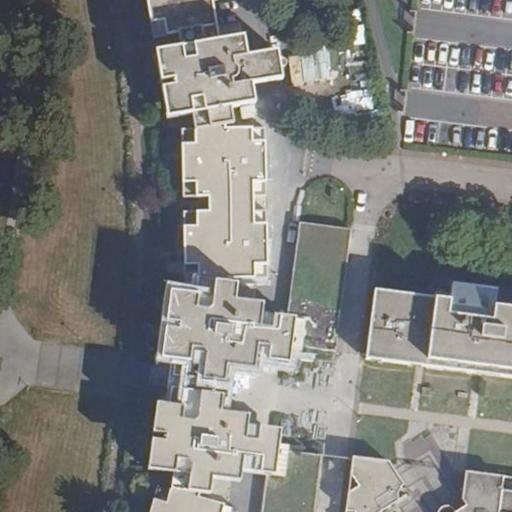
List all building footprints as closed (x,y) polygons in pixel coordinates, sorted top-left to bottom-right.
[(191,113),(194,126),(222,123),(222,121),(231,120),(229,105),(253,102),(250,82),(243,48),(240,28),(216,32),(210,0),(147,0),(166,116),(191,113)] [(243,48),(250,82),(267,79),(279,77),(274,44),(260,46),(243,48)] [(166,285),(158,353),(170,353),(171,371),(222,376),(223,360),(252,364),(252,358),(254,339),(256,323),(260,295),(232,293),(233,275),(267,278),(267,212),(252,212),(252,195),(267,195),(263,139),(250,139),(249,125),(222,126),(222,123),(194,126),(194,141),(180,140),(181,194),(207,194),(207,209),(194,209),(195,223),(182,223),(183,262),(196,262),(196,274),(194,274),(194,288),(166,285)] [(333,351),(349,227),(300,221),(290,311),(285,352),(301,353),(302,347),(333,351)] [(511,308),(495,306),(497,292),(452,286),(451,301),(375,291),(366,359),(419,365),(478,373),(511,376),(511,308)] [(275,361),(284,362),(285,352),(290,311),(282,309),(268,307),(268,323),(256,323),(254,339),(252,358),(275,361)] [(222,376),(182,373),(181,381),(181,385),(195,386),(194,403),(216,405),(217,391),(221,391),(222,385),(222,376)] [(178,399),(152,396),(149,426),(162,427),(161,435),(147,433),(144,463),(170,467),(168,485),(164,502),(151,498),(147,511),(218,511),(222,502),(196,496),(196,492),(209,493),(211,477),(236,481),(240,448),(241,433),(244,408),(216,405),(194,403),(193,415),(179,415),(178,399)] [(273,443),(275,423),(267,422),(255,421),(254,434),(241,433),(240,448),(257,450),(255,473),(260,473),(265,474),(270,474),(273,443)] [(265,474),(261,511),(313,511),(320,456),(287,452),(287,444),(273,443),(270,474),(265,474)] [(511,511),(511,491),(502,490),(504,475),(466,471),(463,500),(467,505),(457,511),(455,511),(451,507),(448,506),(445,506),(442,508),(440,510),(438,511),(405,511),(399,502),(401,500),(400,498),(399,497),(399,494),(400,490),(402,488),(404,487),(404,486),(389,461),(353,456),(353,458),(345,511),(511,511)]
